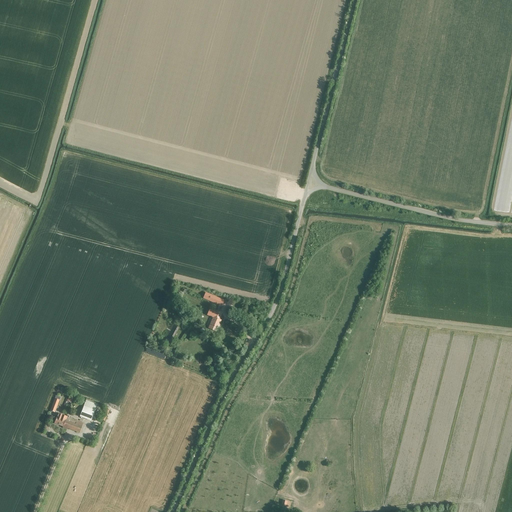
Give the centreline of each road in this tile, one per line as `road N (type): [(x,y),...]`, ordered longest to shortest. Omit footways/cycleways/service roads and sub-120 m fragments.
road 1 (unclassified): [(171,511),(221,395),(265,326),(305,192)]
road 2 (unclassified): [(511,227),(323,186)]
road 3 (unclassified): [(312,169),(354,0)]
